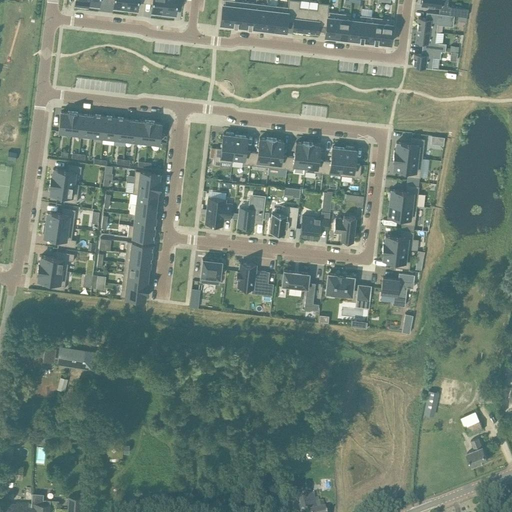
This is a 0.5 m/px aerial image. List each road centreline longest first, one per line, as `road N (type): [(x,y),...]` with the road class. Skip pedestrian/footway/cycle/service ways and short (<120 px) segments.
road 1 (residential): [(184,106),(384,132),(368,254),(360,260),(166,238)]
road 2 (residential): [(192,38),(400,59)]
road 3 (residential): [(0,277),(15,279),(41,93)]
road 4 (residential): [(41,93),(184,106)]
road 5 (residential): [(50,19),(192,38)]
road 6 (residential): [(184,106),(166,238)]
